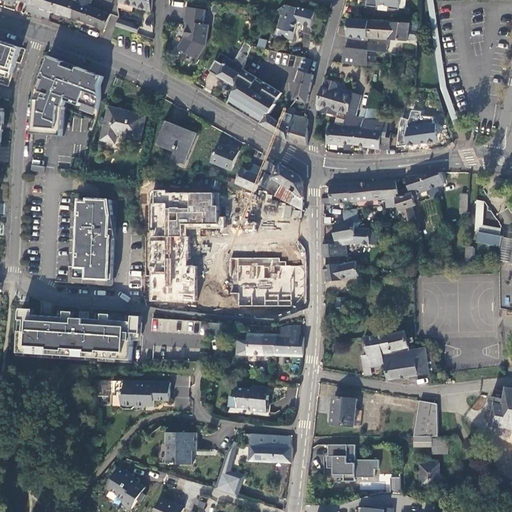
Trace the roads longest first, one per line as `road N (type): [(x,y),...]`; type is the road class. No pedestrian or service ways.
road 1 (residential): [(314,165),(311,358),(293,511)]
road 2 (residential): [(36,30),(21,90),(15,278)]
road 3 (residential): [(500,159),(314,165)]
road 4 (residential): [(15,278),(59,300),(119,304),(124,231)]
road 5 (residential): [(314,165),(156,77)]
road 6 (residential): [(314,165),(311,103),(338,0)]
road 7 (residential): [(156,77),(36,30)]
